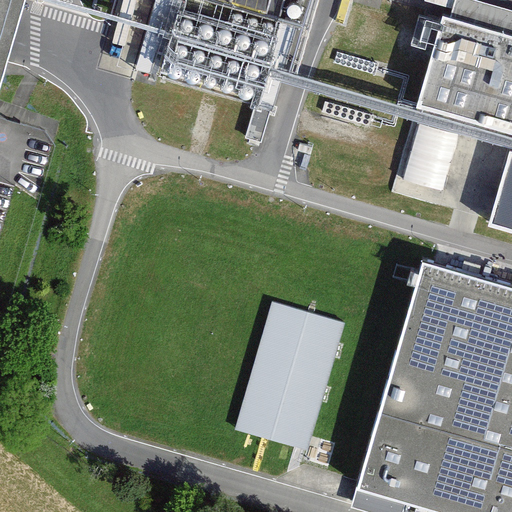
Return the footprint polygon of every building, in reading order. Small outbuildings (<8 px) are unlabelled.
[(0,0),(0,72),(21,0),(0,0)] [(147,21),(135,66),(273,103),(282,69),(270,65),(285,10),(276,8),(278,0),(154,0),(153,3),(141,0),(139,0),(135,18),(147,21)] [(511,13),(462,0),(461,0),(439,86),(511,106),(511,13)] [(443,186),(461,130),(420,117),(402,173),(443,186)] [(477,511),(511,511),(511,290),(424,265),(361,479),(477,511)] [(343,325),(267,302),(229,432),(305,454),(343,325)]
